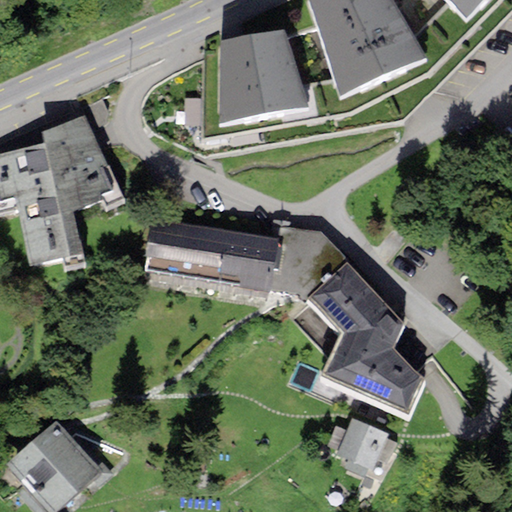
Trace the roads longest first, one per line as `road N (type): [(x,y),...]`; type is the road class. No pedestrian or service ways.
road 1 (residential): [(325,206),(283,209),(245,196),(148,150),(137,137),(128,117),(133,100),(172,65),(181,21)]
road 2 (residential): [(511,382),(325,206)]
road 3 (residential): [(511,69),(325,206)]
road 4 (tertiary): [(181,21),(0,101)]
